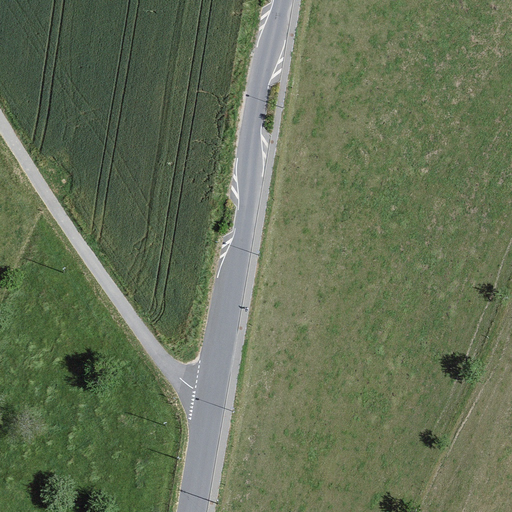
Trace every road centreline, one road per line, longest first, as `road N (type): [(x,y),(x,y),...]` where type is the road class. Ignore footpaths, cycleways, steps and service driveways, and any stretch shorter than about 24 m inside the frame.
road 1 (tertiary): [(282,0),(261,69),(241,247),(210,400)]
road 2 (residential): [(210,400),(174,375),(146,339),(0,119)]
